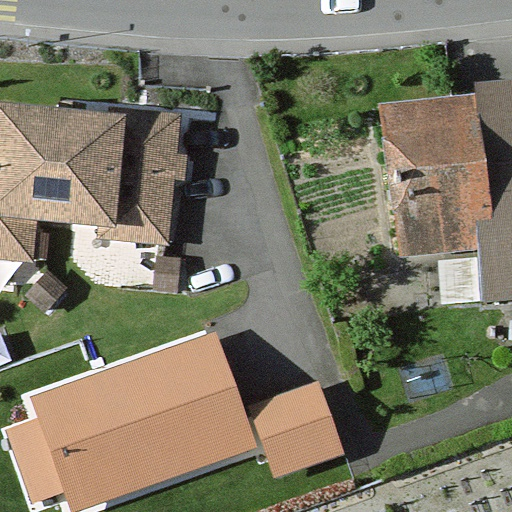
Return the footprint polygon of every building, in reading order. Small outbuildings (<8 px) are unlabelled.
[(511,85),(377,105),(398,261),(472,252),(479,305),(511,301),(511,85)] [(0,103),(0,258),(29,261),(31,222),(94,226),(93,236),(166,241),(174,115),(0,103)] [(89,511),(256,454),(215,338),(130,368),(27,404),(65,511),(89,511)] [(415,373),(355,392),(370,438),(429,419),(415,373)] [(345,457),(319,387),(299,395),(270,406),(248,414),(274,483),(345,457)]
